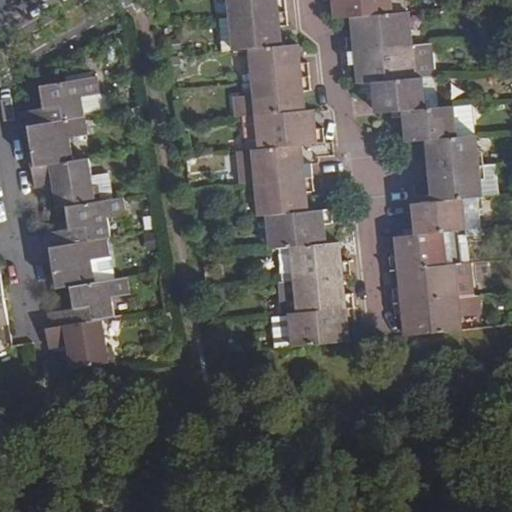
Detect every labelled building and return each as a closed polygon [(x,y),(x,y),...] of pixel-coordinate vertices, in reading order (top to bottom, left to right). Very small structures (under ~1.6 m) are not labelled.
[(227,0),(229,17),(283,11),(282,0),(227,0)] [(325,0),(326,3),(333,1),(335,18),(349,17),(405,11),(403,0),(325,0)] [(285,30),(283,11),(229,17),(233,50),(249,48),(280,45),(278,31),(285,30)] [(344,37),(346,50),(410,44),(407,11),(405,11),(349,17),(352,36),(344,37)] [(229,17),(216,18),(219,51),(233,50),(229,17)] [(425,43),(410,44),(413,79),(423,78),(428,77),(425,43)] [(249,48),(252,82),(308,76),(306,64),(298,65),(296,44),(280,45),(249,48)] [(410,44),(346,50),(347,65),(355,64),(357,84),(372,82),(413,79),(410,44)] [(44,109),(14,113),(16,128),(22,126),(33,190),(51,186),(54,209),(67,206),(70,229),(40,234),(50,289),(67,285),(71,309),(53,312),(46,314),(47,326),(43,327),(47,350),(64,347),(67,367),(114,360),(111,342),(105,343),(101,318),(113,317),(109,294),(128,292),(125,274),(92,279),(88,259),(112,255),(105,217),(122,214),(120,197),(95,202),(88,161),(73,164),(69,139),(85,137),(79,100),(101,98),(97,76),(40,86),(44,109)] [(308,76),(252,82),(253,94),(232,97),(234,117),(243,116),(256,114),(302,110),(300,91),(309,90),(308,76)] [(423,78),(425,108),(435,108),(432,76),(428,77),(423,78)] [(372,82),(375,113),(403,110),(425,108),(423,78),(413,79),(372,82)] [(471,104),(455,105),(458,137),(474,135),(471,104)] [(403,110),(404,129),(406,141),(426,140),(458,137),(455,105),(435,108),(425,108),(403,110)] [(260,148),(300,145),(323,143),(321,130),(314,131),(312,109),(302,110),(256,114),(260,148)] [(256,114),(243,116),(246,150),(260,148),(256,114)] [(458,137),(426,140),(428,170),(479,166),(475,134),(474,135),(458,137)] [(246,150),(238,151),(241,184),(255,182),(312,177),(311,164),(301,164),(300,145),(260,148),(246,150)] [(493,164),(479,166),(481,196),(496,195),(493,164)] [(479,166),(428,170),(431,201),(464,198),(481,196),(479,166)] [(255,182),(258,216),(266,215),(307,211),(305,194),(314,193),(312,177),(255,182)] [(431,201),(412,203),(413,216),(416,234),(443,232),(467,230),(464,198),(431,201)] [(266,215),(269,249),(276,247),(288,246),(325,243),(323,227),(332,226),(329,209),(307,211),(266,215)] [(394,236),(398,270),(446,265),(443,232),(416,234),(394,236)] [(291,280),(340,275),(349,275),(346,258),(338,259),(336,242),(325,243),(288,246),(291,280)] [(276,247),(280,281),(291,280),(288,246),(276,247)] [(454,264),(457,297),(470,296),(466,263),(454,264)] [(398,270),(401,302),(457,297),(454,264),(446,265),(398,270)] [(286,313),(294,313),(352,307),(351,293),(342,294),(340,275),(291,280),(275,281),(278,314),(286,313)] [(0,327),(8,326),(0,277),(0,327)] [(401,302),(404,336),(460,330),(458,314),(478,312),(476,295),(470,296),(457,297),(401,302)] [(286,316),(290,348),(348,342),(346,328),(354,328),(352,307),(294,313),(286,313),(286,315),(286,316)] [(268,318),(270,349),(290,348),(286,316),(268,318)]
